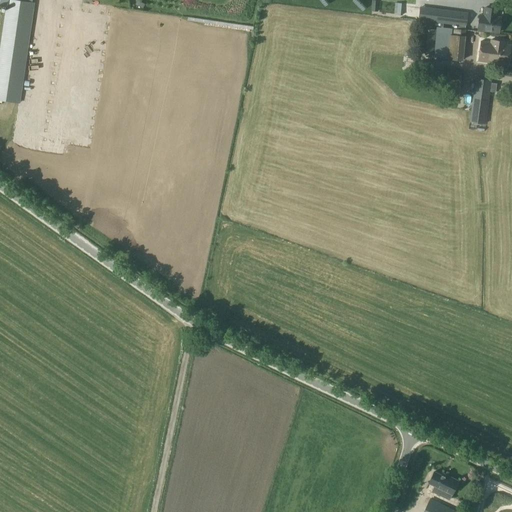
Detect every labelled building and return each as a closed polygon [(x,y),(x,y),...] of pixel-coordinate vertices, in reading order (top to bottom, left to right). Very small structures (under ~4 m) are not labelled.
[(0,0),(0,7),(6,8),(0,47),(0,99),(19,102),(34,2),(32,2),(32,0),(0,0)] [(63,7),(44,136),(44,140),(83,146),(90,147),(90,143),(109,13),(103,12),(63,7)] [(480,14),(478,29),(499,32),(501,17),(497,17),(498,9),(486,7),(484,15),(480,14)] [(457,29),(459,12),(420,8),(418,21),(453,24),(453,25),(452,29),(457,29)] [(463,61),(465,30),(457,29),(452,29),(453,25),(452,25),(451,34),(449,34),(447,59),(463,61)] [(418,52),(434,54),(436,29),(421,27),(418,52)] [(506,42),(493,40),(492,43),(480,40),(478,61),(508,65),(511,45),(505,44),(506,42)] [(389,64),(405,65),(406,54),(390,53),(389,64)] [(426,84),(458,88),(461,70),(429,67),(426,84)] [(469,121),(486,123),(490,91),(495,92),(496,83),(491,82),(491,80),(475,78),(469,121)] [(431,491),(449,499),(458,481),(448,476),(447,478),(434,471),(429,482),(434,485),(431,491)] [(457,511),(458,511),(431,498),(424,511),(457,511)]
